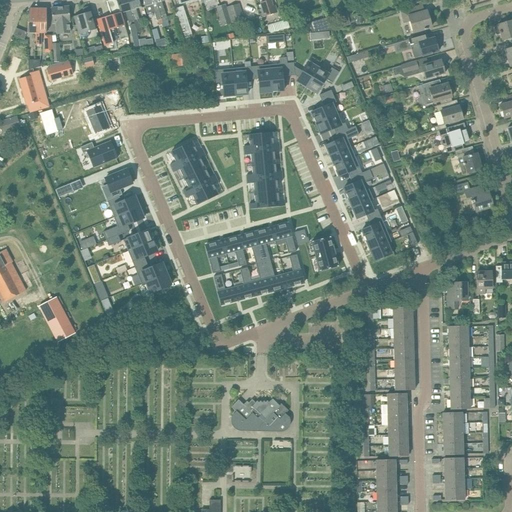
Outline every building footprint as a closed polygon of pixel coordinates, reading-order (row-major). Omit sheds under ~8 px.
[(111,16),(97,20),(106,50),(114,48),(112,42),(128,37),(127,34),(126,30),(125,30),(121,14),(115,0),(111,0),(107,1),(111,16)] [(133,20),(127,0),(115,0),(121,14),(125,13),(128,22),(133,20)] [(138,0),(127,0),(133,20),(137,33),(143,32),(140,20),(139,20),(136,9),(141,8),(138,0)] [(155,0),(142,0),(143,1),(145,7),(147,13),(154,12),(155,15),(156,20),(161,19),(162,23),(158,7),(157,4),(155,0)] [(155,0),(157,4),(158,7),(162,23),(167,21),(161,2),(168,0),(155,0)] [(273,5),(271,0),(268,0),(260,3),(262,9),(259,10),(261,18),(278,13),(275,5),(273,5)] [(397,0),(400,9),(417,4),(417,3),(416,0),(397,0)] [(239,5),(227,9),(231,24),(243,21),(239,5)] [(421,5),(412,8),(399,11),(403,23),(410,21),(414,32),(424,29),(424,30),(427,29),(431,27),(426,11),(423,12),(421,5)] [(57,25),(58,34),(70,33),(70,22),(69,16),(68,6),(51,8),(52,18),(53,25),(57,25)] [(182,6),(173,9),(183,39),(192,36),(182,6)] [(217,8),(222,26),(231,24),(227,9),(226,6),(217,8)] [(74,17),(76,26),(80,39),(89,36),(87,31),(95,29),(91,16),(88,7),(83,8),(84,14),(74,17)] [(27,33),(36,33),(36,25),(38,25),(38,9),(29,9),(27,32),(27,33)] [(36,45),(41,45),(41,31),(46,31),(46,19),(46,9),(38,9),(38,25),(36,25),(36,33),(36,45)] [(315,32),(316,32),(334,30),(332,24),(331,20),(330,17),(312,22),(315,32)] [(498,25),(494,27),(496,35),(500,34),(502,40),(511,38),(511,37),(511,20),(498,25)] [(24,39),(27,32),(16,28),(13,34),(13,35),(24,39)] [(416,36),(409,38),(411,45),(413,44),(414,50),(417,58),(423,56),(431,53),(432,54),(434,53),(438,51),(434,38),(428,40),(426,33),(416,36)] [(284,35),(266,36),(267,43),(285,42),(284,35)] [(157,48),(167,45),(165,39),(155,42),(157,48)] [(51,44),(52,52),(53,63),(60,62),(58,43),(51,44)] [(190,61),(189,53),(172,54),(172,63),(176,62),(176,66),(187,65),(187,62),(190,61)] [(362,59),(360,53),(347,57),(348,63),(362,59)] [(91,57),(83,59),(85,68),(93,66),(91,57)] [(280,64),(269,65),(271,92),(283,91),(282,77),(288,76),(287,63),(286,58),(279,59),(280,64)] [(40,60),(28,60),(29,70),(40,67),(40,60)] [(422,65),(426,79),(434,77),(437,77),(436,76),(445,74),(441,60),(431,63),(422,65)] [(302,71),(293,66),(294,75),(298,78),(296,81),(300,84),(305,87),(307,87),(318,68),(308,62),(302,71)] [(416,62),(402,66),(404,73),(418,69),(416,62)] [(68,63),(44,70),(48,82),(72,75),(68,63)] [(318,68),(307,87),(308,88),(307,89),(312,92),(313,91),(317,93),(319,90),(325,79),(332,83),(339,72),(332,68),(331,70),(320,64),(318,68)] [(269,65),(251,67),(252,80),(258,79),(260,93),(264,93),(264,94),(270,93),(270,92),(271,92),(269,65)] [(251,67),(233,69),(235,95),(237,95),(237,96),(242,96),(242,95),(247,94),(246,80),(252,80),(251,67)] [(233,69),(214,70),(215,79),(216,83),(222,82),(223,96),(228,96),(228,97),(234,96),(235,95),(233,69)] [(27,78),(16,82),(24,107),(25,107),(27,114),(47,108),(43,97),(36,100),(31,85),(39,83),(36,73),(26,76),(27,78)] [(448,84),(435,87),(433,82),(418,86),(421,95),(418,99),(419,104),(423,106),(433,103),(433,102),(451,97),(451,96),(453,94),(452,90),(449,90),(448,84)] [(390,84),(383,86),(385,94),(393,91),(390,84)] [(323,93),(319,95),(322,101),(333,96),(331,90),(323,93)] [(511,94),(505,96),(507,103),(500,105),(504,119),(511,116),(511,94)] [(383,98),(385,104),(395,102),(393,95),(383,98)] [(324,107),(311,112),(316,123),(338,114),(334,103),(336,102),(333,96),(322,101),(324,107)] [(434,126),(436,131),(446,128),(445,124),(462,119),(458,106),(454,107),(452,101),(443,104),(436,106),(438,112),(434,113),(438,125),(437,126),(434,126)] [(100,106),(86,112),(95,133),(109,127),(100,106)] [(375,117),(373,112),(371,113),(375,123),(380,121),(378,116),(375,117)] [(316,125),(315,125),(318,130),(319,130),(320,134),(326,132),(333,129),(336,134),(348,129),(345,123),(343,124),(338,114),(316,123),(316,125)] [(20,127),(17,116),(0,121),(0,126),(2,132),(20,127)] [(368,120),(361,123),(366,135),(373,131),(368,120)] [(443,155),(455,151),(464,149),(462,144),(463,144),(463,142),(469,140),(464,123),(436,131),(437,134),(441,138),(441,139),(440,140),(441,141),(441,142),(441,143),(441,144),(442,145),(443,146),(444,146),(442,152),(443,155)] [(327,145),(325,146),(330,156),(351,147),(347,140),(359,135),(355,126),(348,129),(336,134),(332,136),(334,142),(327,145)] [(271,133),(260,134),(262,149),(275,148),(279,147),(279,143),(272,143),(271,133)] [(250,145),(244,146),(244,151),(262,149),(260,134),(249,135),(250,145)] [(375,136),(369,139),(372,147),(379,144),(375,136)] [(91,143),(80,148),(82,154),(86,152),(92,167),(117,158),(110,141),(93,148),(91,143)] [(191,142),(181,147),(188,160),(200,154),(204,153),(202,148),(196,151),(191,142)] [(3,150),(8,153),(12,146),(7,143),(3,150)] [(175,162),(170,164),(172,168),(188,160),(181,147),(171,152),(175,162)] [(275,148),(262,149),(263,163),(274,162),(273,153),(280,152),(279,147),(275,148)] [(351,147),(330,156),(334,166),(355,157),(351,147)] [(457,159),(462,175),(467,173),(481,169),(477,153),(472,155),(469,147),(464,149),(455,151),(458,159),(457,159)] [(376,148),(370,151),(375,162),(381,159),(376,148)] [(262,149),(244,151),(245,155),(251,154),(252,164),(263,163),(262,149)] [(390,153),(393,162),(400,160),(397,151),(390,153)] [(200,154),(188,160),(194,173),(204,168),(200,159),(206,156),(204,153),(200,154)] [(355,157),(334,166),(338,176),(348,172),(350,178),(362,173),(355,157)] [(188,160),(172,168),(174,173),(179,170),(184,179),(194,173),(188,160)] [(274,162),(263,163),(264,178),(278,176),(282,176),(282,171),(275,172),(274,162)] [(253,174),(246,175),(247,179),(264,178),(263,163),(252,164),(253,174)] [(352,184),(343,188),(348,198),(366,190),(363,183),(373,179),(372,178),(381,174),(383,179),(389,176),(383,164),(369,170),(362,173),(350,178),(352,184)] [(126,169),(105,178),(111,192),(132,183),(126,169)] [(204,169),(194,173),(200,186),(213,180),(216,178),(214,174),(208,177),(204,169)] [(188,187),(183,190),(185,194),(200,186),(194,173),(184,179),(188,187)] [(278,176),(264,178),(266,192),(277,191),(276,181),(282,181),(282,176),(278,176)] [(264,178),(247,179),(247,184),(254,183),(255,193),(266,192),(264,178)] [(216,179),(201,186),(207,200),(217,195),(212,186),(218,183),(216,179)] [(476,212),(477,215),(488,212),(487,208),(492,207),(493,207),(488,191),(487,192),(488,192),(483,193),(481,186),(469,190),(467,183),(468,183),(468,182),(452,187),(455,194),(454,195),(465,192),(467,198),(471,196),(471,198),(472,197),(473,200),(471,201),(472,204),(473,203),(476,211),(475,211),(476,212)] [(66,185),(55,190),(58,198),(70,193),(73,191),(70,184),(66,185)] [(201,186),(185,194),(187,199),(192,196),(196,205),(207,200),(201,186)] [(366,190),(348,198),(352,208),(369,201),(373,199),(369,189),(366,190)] [(277,191),(266,192),(267,207),(281,205),(285,205),(284,200),(278,201),(277,191)] [(256,203),(249,204),(250,208),(267,207),(266,192),(255,193),(256,203)] [(119,196),(107,201),(114,217),(139,207),(138,206),(139,206),(137,200),(136,201),(134,196),(121,202),(121,200),(119,196)] [(369,201),(352,208),(357,219),(366,215),(368,220),(380,215),(377,209),(373,211),(369,201)] [(117,225),(102,232),(106,240),(118,235),(130,230),(127,225),(143,218),(142,214),(142,213),(140,208),(139,208),(139,207),(114,217),(117,225)] [(400,207),(395,209),(401,225),(407,222),(400,207)] [(371,226),(361,230),(365,239),(386,230),(380,215),(368,220),(371,226)] [(287,224),(271,228),(275,240),(284,238),(288,254),(296,252),(288,223),(287,224)] [(411,224),(399,229),(401,234),(412,230),(411,224)] [(271,228),(255,232),(263,262),(270,260),(265,242),(275,240),(271,228)] [(303,228),(294,230),(297,242),(306,240),(303,228)] [(148,229),(123,240),(125,243),(128,251),(153,240),(152,239),(153,239),(151,234),(150,234),(148,229)] [(386,230),(365,239),(370,250),(389,242),(391,241),(386,230)] [(413,230),(407,232),(412,245),(418,242),(413,230)] [(255,232),(238,237),(242,249),(251,246),(255,264),(263,262),(255,232)] [(118,235),(106,240),(108,246),(117,243),(120,241),(118,235)] [(238,237),(222,241),(225,253),(234,251),(239,267),(246,265),(242,249),(238,237)] [(330,237),(312,242),(320,271),(338,266),(330,237)] [(153,240),(128,251),(132,262),(135,267),(148,262),(145,256),(153,253),(157,251),(153,240)] [(206,245),(205,245),(213,274),(220,272),(216,255),(225,253),(222,241),(206,245)] [(389,242),(370,250),(375,261),(376,260),(380,258),(380,259),(387,257),(386,256),(393,253),(389,242)] [(7,248),(0,251),(0,267),(13,261),(7,248)] [(293,273),(284,275),(287,287),(303,283),(304,283),(296,255),(289,257),(293,273)] [(270,260),(263,262),(271,291),(287,287),(284,275),(275,277),(270,260)] [(13,261),(0,267),(0,296),(4,303),(27,290),(13,261)] [(148,262),(135,267),(142,284),(146,282),(166,274),(166,272),(167,272),(164,267),(162,263),(158,264),(150,268),(148,262)] [(260,281),(251,284),(254,296),(271,291),(263,262),(255,264),(260,281)] [(496,266),(496,276),(496,283),(502,283),(502,279),(511,278),(511,262),(501,263),(501,266),(496,266)] [(244,286),(234,288),(238,300),(254,296),(251,284),(247,268),(239,270),(244,286)] [(476,272),(477,293),(492,293),(491,272),(476,272)] [(166,274),(146,282),(150,293),(167,286),(171,285),(169,280),(170,280),(168,275),(167,275),(166,274)] [(221,274),(213,277),(221,305),(222,305),(222,304),(238,300),(234,288),(225,291),(221,274)] [(100,281),(98,275),(91,278),(94,284),(100,281)] [(448,295),(448,309),(457,309),(463,300),(467,300),(467,282),(453,283),(453,295),(448,295)] [(108,298),(106,292),(98,295),(101,301),(108,298)] [(143,297),(131,303),(134,307),(135,309),(146,303),(144,300),(143,297)] [(57,298),(38,307),(58,344),(76,335),(57,298)] [(110,303),(108,298),(101,301),(103,306),(110,303)] [(506,306),(498,306),(498,318),(506,318),(506,306)] [(393,318),(413,318),(412,307),(392,308),(393,318)] [(393,328),(413,328),(413,318),(393,318),(393,328)] [(448,327),(448,337),(468,337),(468,326),(448,327)] [(393,339),(413,338),(413,328),(393,328),(393,339)] [(448,337),(448,347),(468,347),(468,337),(448,337)] [(393,349),(413,348),(413,338),(393,339),(393,349)] [(448,347),(449,358),(469,357),(468,347),(448,347)] [(394,359),(414,359),(413,348),(393,349),(394,359)] [(449,358),(449,368),(469,367),(469,357),(449,358)] [(394,359),(394,370),(414,369),(414,359),(394,359)] [(449,368),(449,378),(469,378),(469,367),(449,368)] [(394,370),(394,380),(414,379),(414,369),(394,370)] [(449,378),(449,389),(469,388),(469,378),(449,378)] [(394,380),(394,388),(394,390),(414,390),(414,379),(394,380)] [(449,389),(450,399),(470,398),(469,388),(449,389)] [(387,394),(387,404),(407,404),(406,394),(387,394)] [(362,395),(362,405),(371,405),(373,405),(373,395),(362,395)] [(450,399),(450,409),(470,409),(470,398),(450,399)] [(489,398),(484,398),(484,408),(495,408),(494,398),(489,398)] [(285,414),(288,410),(281,403),(279,405),(272,399),(269,402),(267,400),(265,402),(264,401),(262,402),(260,401),(259,402),(257,401),(255,402),(252,399),(249,403),(247,401),(243,405),(238,400),(231,407),(236,411),(233,414),(232,415),(231,417),(231,419),(231,422),(233,425),(234,427),(237,429),(240,430),(243,431),(246,432),(276,432),(281,432),(285,429),(288,427),(290,423),(290,420),(288,417),(287,416),(285,414)] [(387,404),(387,415),(407,414),(407,404),(387,404)] [(362,405),(363,415),(371,415),(371,405),(362,405)] [(462,413),(442,413),(442,424),(462,423),(462,413)] [(387,415),(387,425),(407,424),(407,414),(387,415)] [(363,415),(363,426),(374,425),(374,426),(374,415),(371,415),(363,415)] [(475,433),(482,433),(487,433),(487,422),(482,423),(475,423),(475,433)] [(462,423),(442,424),(443,434),(463,433),(468,433),(468,423),(462,423)] [(387,425),(388,435),(408,435),(407,424),(387,425)] [(363,426),(363,436),(368,436),(368,435),(376,435),(376,428),(374,428),(374,426),(374,425),(363,426)] [(463,433),(443,434),(443,444),(463,444),(463,433)] [(388,435),(388,445),(408,445),(408,435),(388,435)] [(463,444),(443,444),(443,455),(463,454),(463,444)] [(384,455),(388,455),(388,456),(408,456),(408,445),(388,445),(388,447),(384,447),(384,455)] [(443,459),(444,469),(464,468),(463,458),(443,459)] [(375,460),(376,471),(396,470),(395,460),(375,460)] [(444,469),(444,479),(464,479),(464,468),(444,469)] [(376,471),(376,481),(396,480),(396,470),(376,471)] [(444,479),(444,489),(464,489),(467,489),(467,485),(464,485),(464,479),(444,479)] [(376,481),(376,491),(396,491),(396,480),(376,481)] [(444,489),(444,500),(464,499),(467,499),(467,497),(464,497),(464,489),(444,489)] [(376,491),(376,502),(396,501),(396,491),(376,491)] [(201,509),(200,511),(219,511),(220,500),(209,500),(209,509),(202,509),(201,509)] [(376,502),(377,511),(397,511),(396,501),(376,502)]
